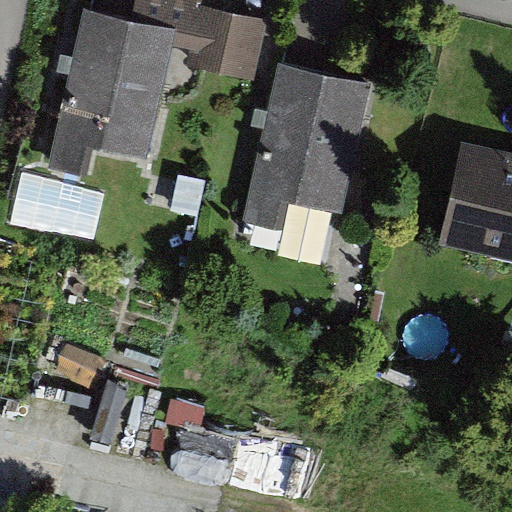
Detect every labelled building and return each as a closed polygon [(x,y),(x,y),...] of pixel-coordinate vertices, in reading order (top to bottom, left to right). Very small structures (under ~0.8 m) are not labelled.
[(283,24),(215,11),(204,70),(271,83),(283,24)] [(198,32),(92,12),(63,165),(121,176),(125,153),(173,162),(198,32)] [(402,83),(302,65),(274,222),(310,228),(315,204),(378,215),(402,83)] [(511,153),(497,150),(479,249),(511,255),(511,153)] [(14,229),(102,238),(108,184),(20,175),(14,229)]
